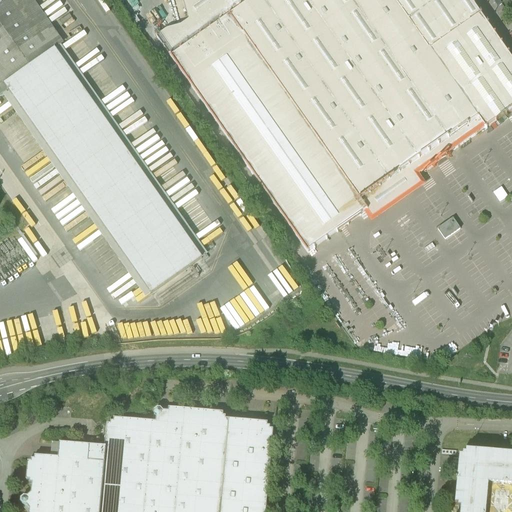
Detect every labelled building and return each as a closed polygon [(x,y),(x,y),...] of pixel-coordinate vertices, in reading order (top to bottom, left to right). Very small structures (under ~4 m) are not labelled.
[(210,260),(27,0),(0,0),(0,84),(151,301),(210,260)] [(511,116),(511,59),(470,0),(252,0),(242,7),(236,0),(186,0),(192,21),(165,41),(311,255),(511,116)] [(438,230),(445,240),(460,229),(453,219),(438,230)] [(299,294),(286,271),(251,291),(254,296),(248,299),(251,304),(254,302),(262,315),(299,294)] [(262,511),(271,429),(263,420),(223,417),(223,412),(155,411),(155,418),(114,415),(105,423),(103,443),(57,440),(56,453),(32,452),(26,457),(23,477),(29,481),(29,489),(26,492),(21,492),(19,495),(19,499),(21,502),(27,506),(26,511),(262,511)] [(511,511),(511,456),(469,453),(462,461),(458,506),(461,511),(511,511)]
